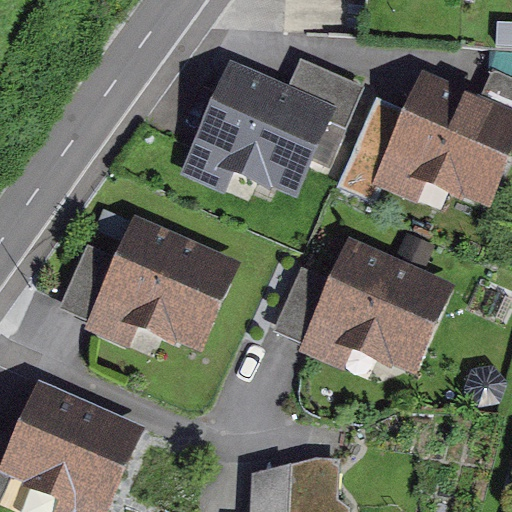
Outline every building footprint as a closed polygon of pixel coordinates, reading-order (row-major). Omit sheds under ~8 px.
[(349,108),(241,66),(203,161),(311,203),(349,108)] [(511,186),(511,108),(438,77),(398,169),(501,213),(511,186)] [(143,220),(125,259),(97,325),(94,332),(138,351),(147,330),(210,357),(250,267),(143,220)] [(359,244),(342,283),(313,348),(310,355),(354,374),(363,353),(427,381),(466,290),(359,244)] [(125,259),(98,248),(70,313),(97,325),(125,259)] [(342,283),(315,271),(286,337),(313,348),(342,283)] [(119,511),(154,430),(49,386),(26,440),(8,484),(74,511),(119,511)] [(26,440),(0,429),(0,501),(8,484),(26,440)] [(265,477),(263,511),(362,511),(363,511),(349,503),(350,462),(330,461),(265,477)]
